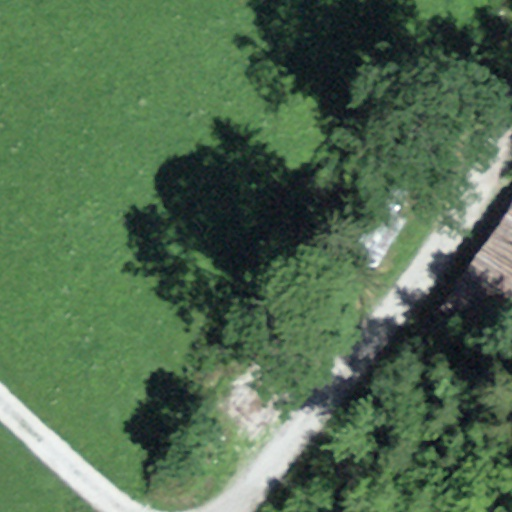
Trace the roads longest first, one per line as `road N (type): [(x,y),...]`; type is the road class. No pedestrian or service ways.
road 1 (track): [(245,511),(487,189),(511,128)]
road 2 (track): [(0,393),(131,511)]
